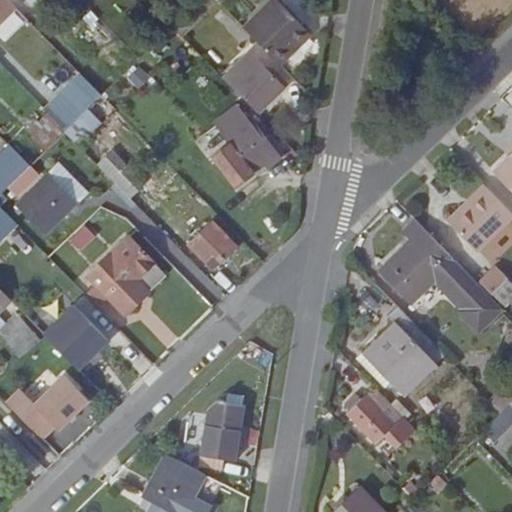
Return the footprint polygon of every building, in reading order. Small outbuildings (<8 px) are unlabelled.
[(0,0),(0,30),(22,9),(13,0),(0,0)] [(300,3),(297,0),(284,0),(252,29),(287,65),(320,34),(294,8),(300,3)] [(189,40),(211,20),(200,8),(178,28),(189,40)] [(414,28),(425,40),(443,23),(431,11),(414,28)] [(45,53),(55,44),(32,20),(22,30),(45,53)] [(86,54),(76,42),(65,53),(76,64),(86,54)] [(292,90),(259,56),(230,82),(263,117),(292,90)] [(119,73),(103,57),(85,74),(86,75),(101,90),(119,73)] [(126,78),(139,88),(150,74),(137,64),(126,78)] [(53,113),(71,132),(107,97),(101,90),(86,75),(49,110),(53,113)] [(218,157),(242,186),(269,165),(266,161),(278,151),(268,139),(272,136),(258,119),(252,124),(239,108),(219,124),(235,144),(218,157)] [(54,148),(71,132),(53,113),(43,123),(41,122),(34,128),(54,148)] [(0,160),(0,200),(35,167),(16,146),(0,160)] [(266,161),(269,165),(272,169),(284,159),(278,151),(266,161)] [(146,179),(121,153),(105,167),(131,194),(146,179)] [(511,162),(501,173),(511,185),(511,162)] [(21,206),(51,236),(83,204),(54,174),(21,206)] [(483,251),(511,225),(511,207),(492,186),(456,222),(483,251)] [(486,332),(511,311),(423,221),(411,233),(419,242),(386,273),(415,304),(441,279),(470,310),(467,313),(486,332)] [(81,249),(96,237),(86,224),(70,236),(81,249)] [(227,262),(241,249),(218,224),(195,246),(210,263),(220,254),(227,262)] [(109,289),(132,267),(157,292),(173,277),(135,236),(95,275),(109,289)] [(43,268),(52,260),(41,249),(32,257),(39,264),(43,268)] [(218,271),(227,262),(220,254),(210,263),(218,271)] [(28,289),(43,304),(55,293),(61,299),(76,285),(52,260),(43,268),(39,264),(24,279),(31,285),(28,289)] [(157,292),(132,267),(109,289),(133,315),(157,292)] [(489,284),(499,295),(511,283),(511,278),(504,270),(489,284)] [(511,306),(511,305),(511,283),(499,295),(511,306)] [(0,315),(16,301),(0,284),(0,315)] [(49,334),(82,368),(111,340),(78,306),(49,334)] [(436,355),(444,347),(407,309),(398,318),(405,324),(373,355),(413,397),(446,366),(436,355)] [(20,315),(2,333),(11,344),(30,325),(20,315)] [(25,357),(44,339),(30,325),(11,344),(25,357)] [(56,422),(60,426),(89,396),(68,375),(39,404),(25,389),(11,403),(43,435),(56,422)] [(373,395),(396,418),(403,411),(380,388),(373,395)] [(511,388),(498,401),(509,412),(511,408),(511,388)] [(228,400),(246,404),(248,394),(230,390),(228,400)] [(404,446),(421,429),(403,411),(396,418),(373,395),(355,411),(384,442),(393,434),(404,446)] [(239,458),(246,404),(221,399),(213,408),(206,453),(239,458)] [(480,440),(490,450),(511,429),(511,408),(509,412),(480,440)] [(179,511),(191,511),(213,473),(176,452),(152,497),(179,511)] [(416,478),(408,486),(420,498),(428,490),(416,478)] [(394,511),(367,483),(336,511),(394,511)]
